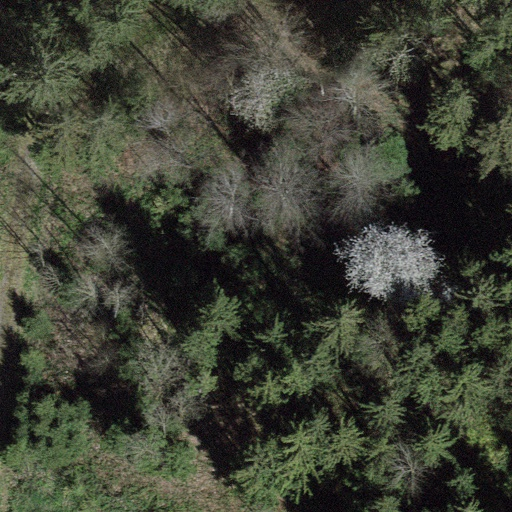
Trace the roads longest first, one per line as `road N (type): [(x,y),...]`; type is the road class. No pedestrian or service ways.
road 1 (track): [(183,0),(135,12),(66,72),(23,172),(0,357)]
road 2 (track): [(511,125),(338,0)]
